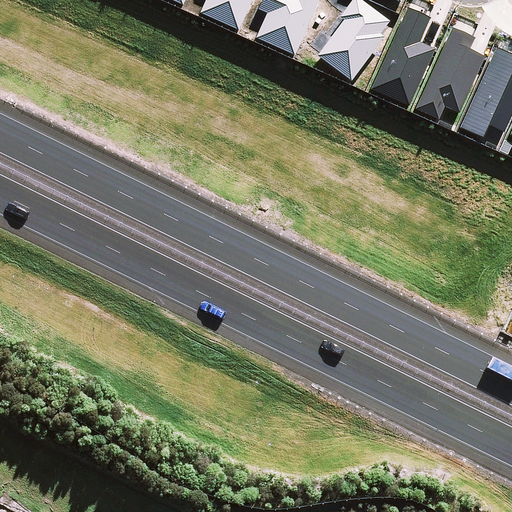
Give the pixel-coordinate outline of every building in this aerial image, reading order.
[(158,0),(180,10),(184,0),(158,0)] [(236,35),(251,0),(205,0),(198,18),(236,35)] [(293,60),(319,2),(315,0),(294,0),(293,0),(262,0),(256,15),(265,19),(254,43),(293,60)] [(429,22),(407,12),(370,93),(407,110),(433,53),(417,46),(429,22)] [(449,31),(413,113),(436,123),(442,110),(457,116),(483,61),(468,54),(473,42),(449,31)] [(511,59),(493,51),(457,132),(480,142),(487,127),(502,134),(511,111),(511,59)]
